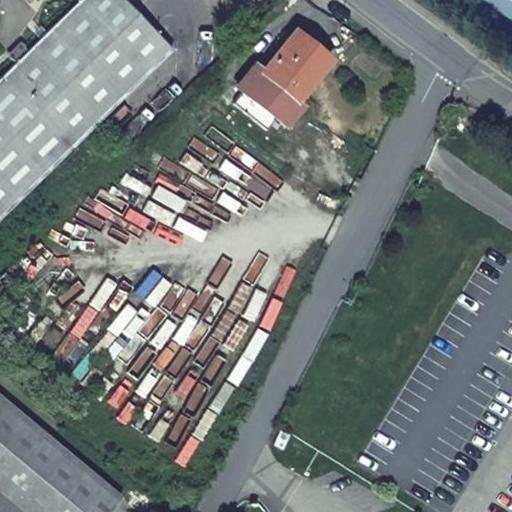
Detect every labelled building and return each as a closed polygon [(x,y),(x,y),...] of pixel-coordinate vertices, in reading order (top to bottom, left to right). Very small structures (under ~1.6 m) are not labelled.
[(0,76),(0,144),(36,181),(171,50),(121,0),(79,0),(26,52),(22,48),(10,59),(14,63),(0,76)] [(275,137),(328,181),(341,165),(333,158),(380,98),(335,60),(299,106),(294,102),(327,61),(309,47),(312,42),(296,30),(262,70),(255,64),(235,89),(283,128),(275,137)] [(0,215),(36,181),(0,144),(0,215)] [(160,169),(158,168),(150,177),(210,228),(218,218),(160,169)] [(210,228),(150,177),(127,205),(186,256),(210,228)] [(0,397),(0,511),(110,511),(121,499),(0,397)]
